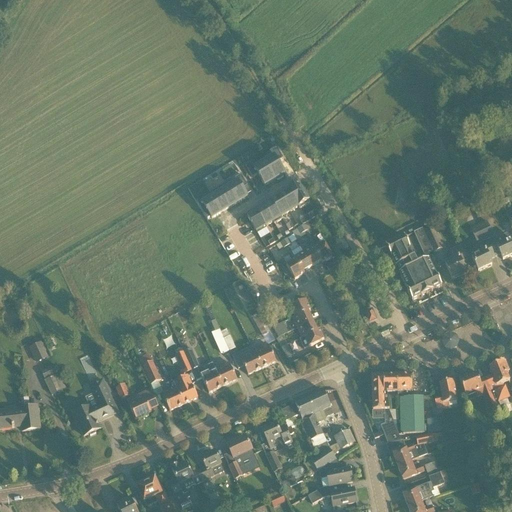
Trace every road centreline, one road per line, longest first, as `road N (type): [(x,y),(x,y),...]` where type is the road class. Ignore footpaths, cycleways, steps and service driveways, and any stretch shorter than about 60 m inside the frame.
road 1 (residential): [(348,364),(315,286),(276,301),(226,220),(310,170),(408,335)]
road 2 (tertiary): [(0,498),(116,468),(338,369)]
road 3 (track): [(209,0),(310,170)]
road 4 (residential): [(381,511),(338,369)]
road 5 (residential): [(408,335),(421,356),(466,360),(503,343),(507,329)]
